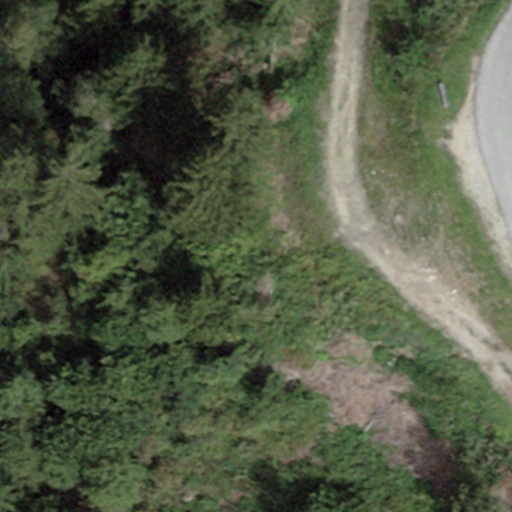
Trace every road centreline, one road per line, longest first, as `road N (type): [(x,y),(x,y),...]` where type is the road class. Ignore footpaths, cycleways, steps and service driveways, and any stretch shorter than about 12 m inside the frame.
road 1 (track): [(511,373),(370,237),(347,190),(345,97),(362,0)]
road 2 (unclassified): [(511,183),(498,89),(511,52)]
